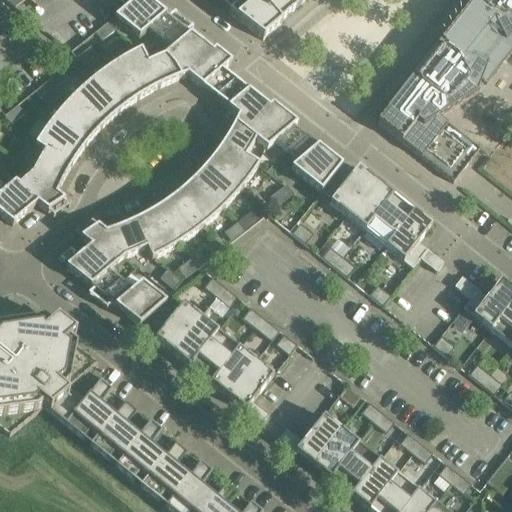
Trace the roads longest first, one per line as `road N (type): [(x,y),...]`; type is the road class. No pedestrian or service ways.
road 1 (residential): [(312,511),(14,276)]
road 2 (residential): [(87,209),(112,161),(143,133),(176,115),(193,120)]
road 3 (residential): [(193,120),(193,136),(174,162),(141,189),(87,209)]
